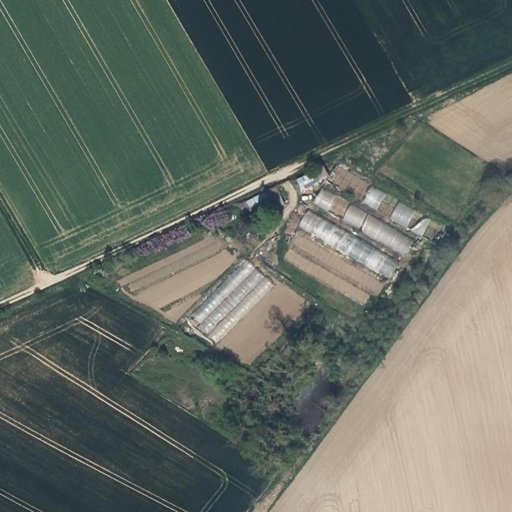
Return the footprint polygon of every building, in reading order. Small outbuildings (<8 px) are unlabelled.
[(322,165),(296,181),(302,190),(327,174),(322,165)] [(338,166),(330,180),(350,191),(358,177),(338,166)] [(389,217),(398,200),(371,187),(363,203),(389,217)] [(321,188),(313,204),(342,218),(350,203),(321,188)] [(246,200),(251,213),(264,207),(259,195),(246,200)] [(399,202),(390,219),(405,227),(414,209),(399,202)] [(351,205),(342,220),(404,255),(413,239),(351,205)] [(399,260),(306,211),(297,228),(389,277),(399,260)] [(425,217),(423,219),(415,213),(406,225),(429,241),(439,227),(425,217)] [(215,344),(273,285),(246,259),(188,317),(215,344)]
